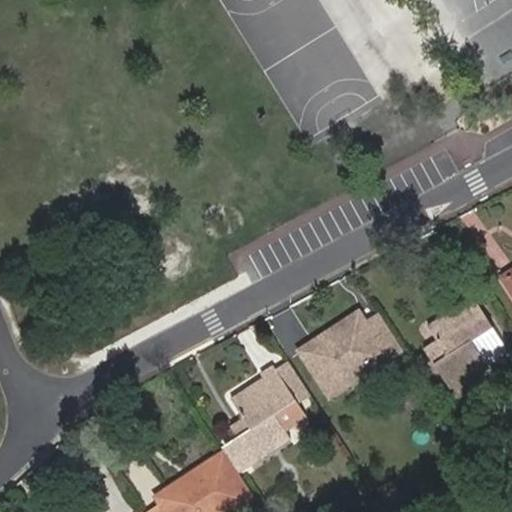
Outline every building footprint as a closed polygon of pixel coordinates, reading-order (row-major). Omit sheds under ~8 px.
[(511,270),(502,278),(511,292),(511,270)] [(458,306),(430,324),(441,342),(449,355),(437,364),(458,397),(492,373),(488,365),(472,340),(493,325),(470,290),(454,300),(458,306)] [(367,323),(360,311),(300,350),(330,396),(346,387),(343,382),(372,362),(375,367),(399,350),(381,321),(370,328),(367,323)] [(381,321),(378,316),(367,323),(370,328),(381,321)] [(488,365),(509,350),(493,325),(472,340),(488,365)] [(437,364),(449,355),(441,342),(428,350),(437,364)] [(297,401),(309,392),(289,361),(277,370),(297,399),(297,401)] [(254,460),(290,435),(277,413),(297,399),(277,370),(276,368),(233,398),(247,421),(253,429),(238,439),(224,449),(242,475),(257,465),(254,460)] [(310,420),(297,401),(297,399),(277,413),(290,435),(310,420)] [(247,421),(233,430),(238,439),(253,429),(247,421)] [(232,511),(252,499),(221,453),(155,496),(165,511),(232,511)]
